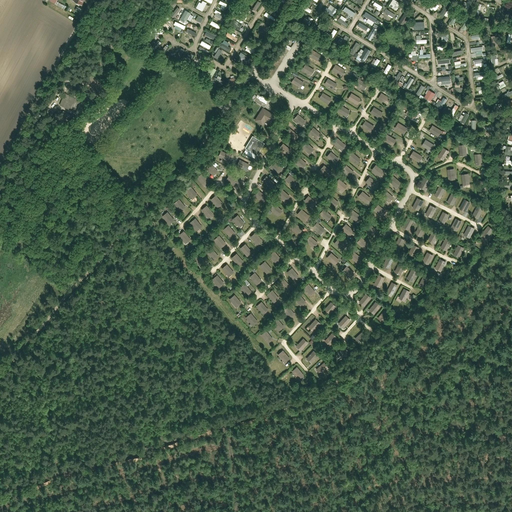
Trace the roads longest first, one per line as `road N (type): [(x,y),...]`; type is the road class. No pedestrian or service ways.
road 1 (track): [(511,231),(315,396),(0,491)]
road 2 (track): [(0,374),(193,158),(236,92)]
